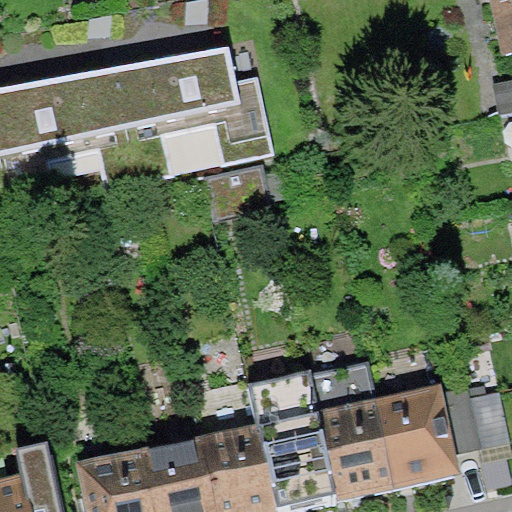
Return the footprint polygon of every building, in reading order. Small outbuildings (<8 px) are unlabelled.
[(511,0),(489,0),(494,21),(497,20),(506,59),(511,58),(511,0)] [(165,67),(111,76),(136,188),(173,180),(165,141),(212,131),(220,170),(273,158),(256,81),(234,86),(227,55),(165,67)] [(105,195),(136,188),(111,76),(47,88),(0,96),(0,152),(13,214),(57,205),(49,167),(96,156),(105,195)] [(500,116),(511,113),(511,84),(494,89),(500,116)] [(0,217),(13,214),(0,152),(0,217)] [(465,390),(376,409),(393,490),(406,487),(453,477),(449,455),(478,449),(465,390)] [(346,501),(393,490),(376,409),(317,422),(335,503),(346,501)] [(317,422),(258,435),(275,511),(293,511),(335,503),(317,422)] [(275,511),(258,435),(200,448),(213,511),(275,511)] [(213,511),(200,448),(141,460),(152,511),(213,511)] [(152,511),(141,460),(81,473),(89,511),(152,511)] [(22,486),(0,490),(0,511),(59,511),(49,465),(19,472),(22,486)]
